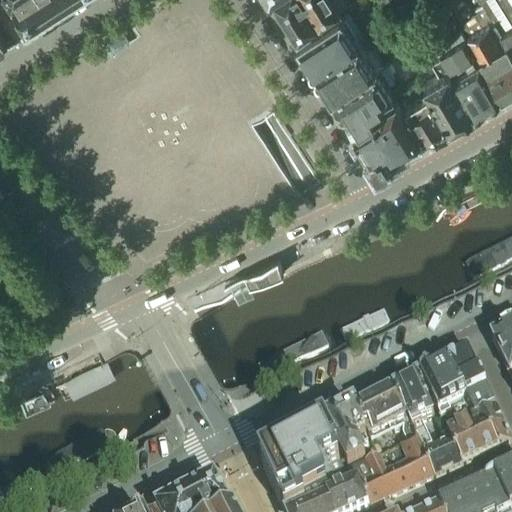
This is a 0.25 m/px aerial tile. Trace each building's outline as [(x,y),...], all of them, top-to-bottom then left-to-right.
[(0,0),(0,21),(9,34),(10,33),(8,29),(9,28),(12,32),(28,21),(25,18),(26,17),(14,0),(0,0)] [(29,21),(60,0),(14,0),(26,17),(29,21)] [(274,0),(299,38),(349,7),(344,0),(274,0)] [(511,0),(445,0),(503,92),(503,93),(511,88),(511,0)] [(299,39),(317,66),(360,39),(354,30),(360,26),(349,7),(299,38),(300,39),(299,39)] [(130,20),(99,40),(101,44),(110,58),(141,38),(130,20)] [(0,39),(9,34),(0,21),(0,39)] [(434,45),(449,68),(473,107),(473,106),(475,109),(476,109),(477,109),(477,108),(492,100),(501,95),(500,95),(501,94),(499,91),(461,28),(434,45)] [(337,90),(338,91),(385,63),(372,42),(364,47),(360,39),(317,66),(333,92),(334,91),(334,92),(337,90)] [(355,126),(356,126),(370,118),(366,110),(370,108),(394,94),(387,84),(395,79),(385,63),(338,91),(335,93),(335,94),(334,95),(344,110),(346,109),(349,115),(349,116),(355,126)] [(424,82),(430,93),(449,124),(464,115),(465,116),(475,110),(473,107),(449,68),(424,82)] [(404,108),(423,135),(425,138),(449,124),(430,93),(404,108)] [(362,137),(377,161),(379,165),(399,153),(399,152),(405,148),(406,149),(408,147),(409,150),(420,143),(419,141),(421,139),(420,137),(395,100),(394,94),(370,108),(366,110),(370,118),(356,126),(357,127),(356,128),(361,137),(362,137)] [(502,192),(450,214),(455,227),(507,205),(510,196),(502,192)] [(511,244),(463,267),(471,285),(511,266),(511,244)] [(455,271),(397,298),(405,316),(463,289),(455,271)] [(387,308),(340,329),(346,342),(393,320),(387,308)] [(326,329),(259,358),(266,375),(333,346),(326,329)] [(493,345),(504,366),(511,361),(511,332),(492,343),(493,345)] [(447,366),(458,389),(478,377),(468,355),(447,366)] [(464,406),(466,405),(458,389),(447,366),(431,375),(431,374),(421,379),(441,423),(466,412),(464,406)] [(95,375),(54,396),(62,412),(103,393),(95,375)] [(458,389),(466,405),(486,392),(478,377),(458,389)] [(408,425),(416,444),(422,457),(433,452),(423,426),(436,420),(418,382),(394,394),(408,425)] [(486,392),(466,405),(464,406),(466,412),(472,424),(476,423),(474,420),(495,410),(486,392)] [(416,444),(408,425),(394,394),(359,412),(375,445),(404,431),(403,439),(407,448),(416,444)] [(44,397),(0,416),(0,433),(50,411),(44,397)] [(483,437),(490,434),(503,427),(495,410),(474,420),(476,423),(483,437)] [(355,415),(325,430),(338,457),(347,474),(366,465),(361,454),(368,451),(363,440),(367,439),(355,415)] [(482,459),(499,451),(490,434),(483,437),(476,423),(472,424),(465,428),(482,459)] [(115,427),(47,464),(57,482),(125,445),(115,427)] [(511,444),(503,427),(490,434),(499,451),(511,445),(511,444)] [(449,444),(450,444),(462,469),(482,459),(465,428),(446,436),(449,444)] [(305,510),(301,511),(325,511),(321,503),(361,491),(371,483),(364,468),(348,477),(347,474),(338,457),(325,430),(259,464),(279,505),(276,506),(279,511),(297,511),(304,509),(305,510)] [(361,491),(369,511),(411,492),(435,482),(422,457),(416,444),(407,448),(400,452),(405,466),(387,475),(379,461),(364,468),(371,483),(361,491)] [(435,482),(462,469),(450,444),(449,444),(450,446),(433,452),(422,457),(435,482)] [(39,472),(0,492),(0,511),(47,488),(39,472)] [(511,511),(511,472),(439,506),(426,511),(511,511)] [(150,508),(151,510),(151,511),(222,511),(226,509),(209,478),(176,495),(150,508)] [(321,503),(325,511),(367,511),(369,511),(361,491),(321,503)]
